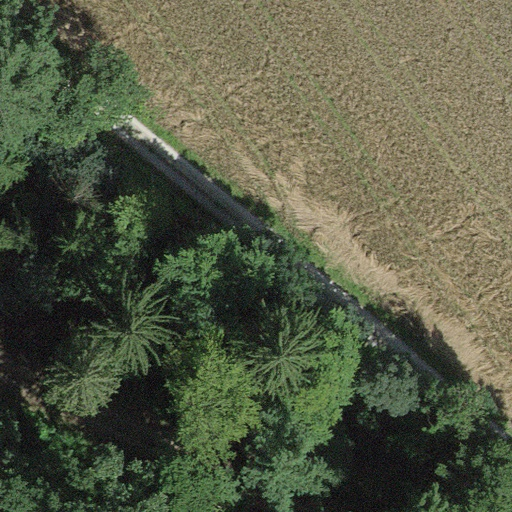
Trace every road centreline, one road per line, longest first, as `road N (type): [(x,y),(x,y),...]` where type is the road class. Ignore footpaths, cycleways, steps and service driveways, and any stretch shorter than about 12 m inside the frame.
road 1 (track): [(511,460),(146,153),(0,10)]
road 2 (track): [(0,374),(303,511)]
